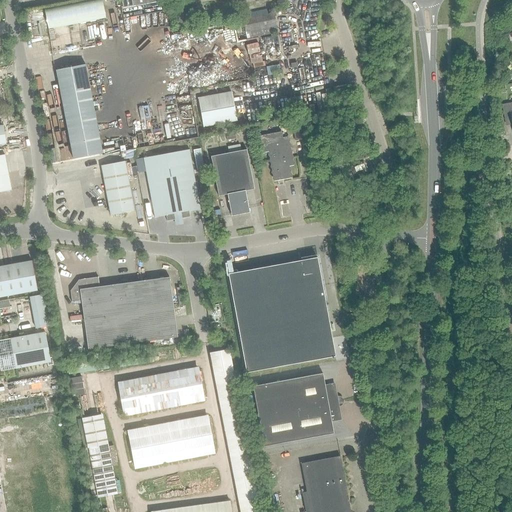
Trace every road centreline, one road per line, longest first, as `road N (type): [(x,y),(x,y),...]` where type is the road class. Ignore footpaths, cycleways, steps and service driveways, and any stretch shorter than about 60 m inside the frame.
road 1 (tertiary): [(427,511),(429,53)]
road 2 (unclassified): [(395,511),(373,385),(382,240)]
road 3 (unclassified): [(382,240),(391,180),(336,0)]
road 4 (unclassified): [(35,234),(41,191),(9,0)]
road 5 (unclassified): [(189,249),(329,228),(382,240)]
road 6 (unclassified): [(189,249),(35,234)]
